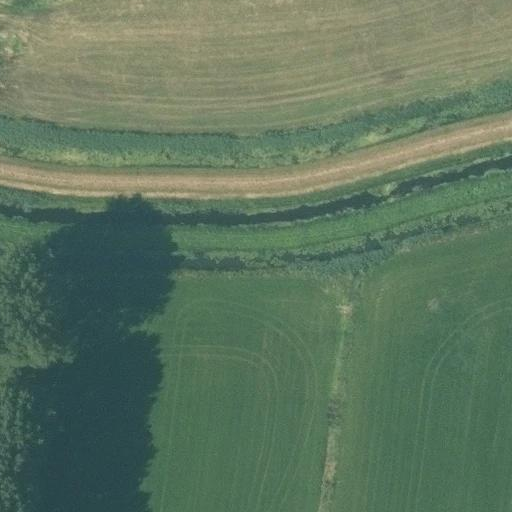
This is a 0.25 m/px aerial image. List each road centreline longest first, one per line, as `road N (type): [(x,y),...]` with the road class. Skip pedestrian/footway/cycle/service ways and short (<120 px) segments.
road 1 (track): [(0,176),(160,190),(276,187),(511,128)]
road 2 (track): [(511,183),(291,236),(60,238),(0,228)]
